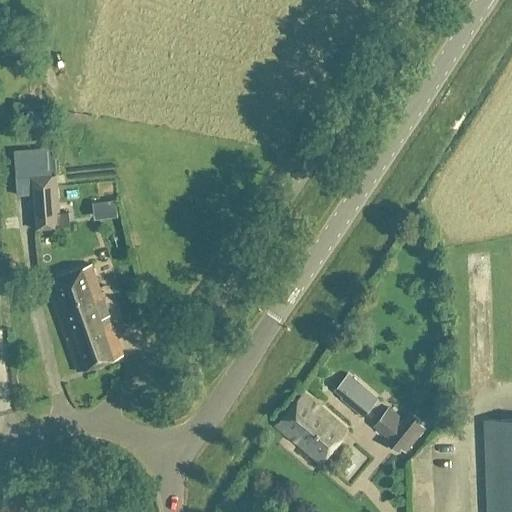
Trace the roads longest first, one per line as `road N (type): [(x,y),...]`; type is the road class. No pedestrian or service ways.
road 1 (tertiary): [(159,460),(212,411),(485,0)]
road 2 (tertiary): [(159,460),(106,425),(76,425),(0,449)]
road 3 (unknown): [(511,400),(478,407),(471,419),(463,445),(464,511)]
